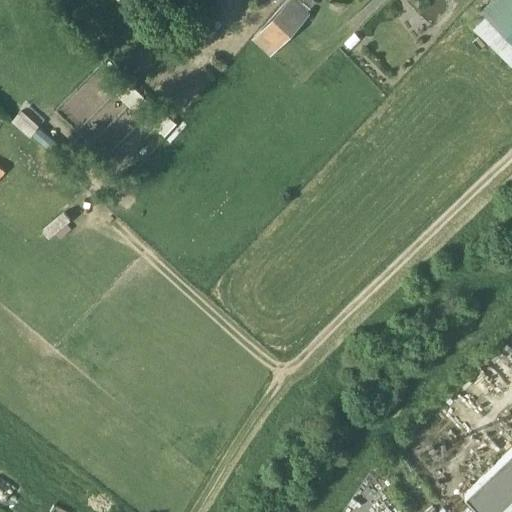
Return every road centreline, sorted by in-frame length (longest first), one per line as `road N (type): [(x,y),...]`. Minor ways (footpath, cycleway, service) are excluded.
road 1 (track): [(192,511),(291,367),(511,154)]
road 2 (track): [(433,511),(336,394),(291,367)]
